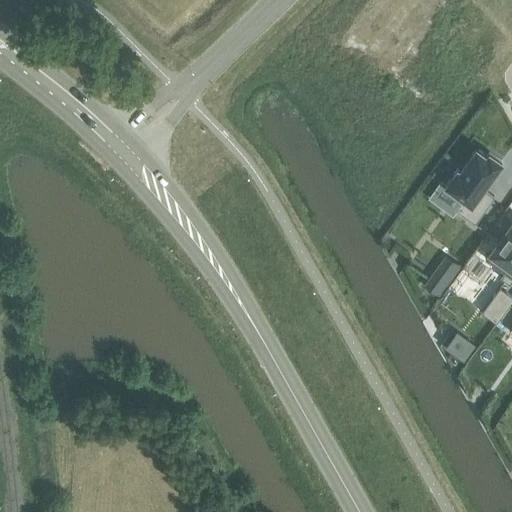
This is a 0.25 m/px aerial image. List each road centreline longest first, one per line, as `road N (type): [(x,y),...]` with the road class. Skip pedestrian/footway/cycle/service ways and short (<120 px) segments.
road 1 (secondary): [(357,511),(222,276),(120,147)]
road 2 (unclassified): [(120,147),(183,97),(279,0)]
road 3 (secondary): [(120,147),(0,50)]
